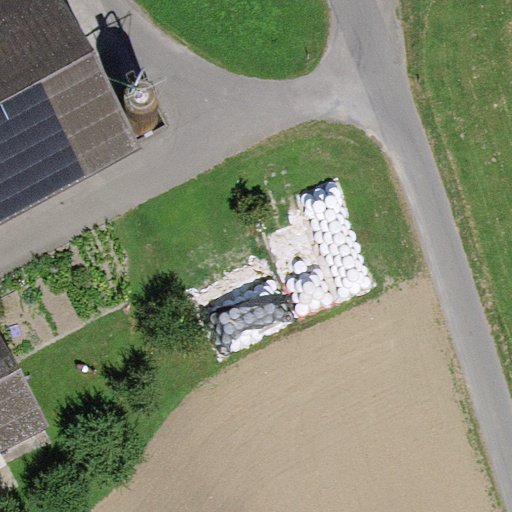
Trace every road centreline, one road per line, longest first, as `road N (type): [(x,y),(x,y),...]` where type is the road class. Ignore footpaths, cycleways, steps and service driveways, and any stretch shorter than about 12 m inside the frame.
road 1 (track): [(511,457),(392,83),(356,0)]
road 2 (track): [(392,83),(0,282)]
